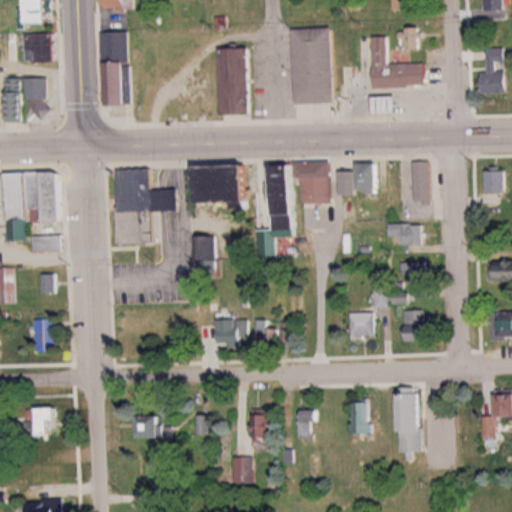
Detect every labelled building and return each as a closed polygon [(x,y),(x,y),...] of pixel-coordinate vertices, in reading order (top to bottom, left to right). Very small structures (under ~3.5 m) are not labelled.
[(32,0),(32,24),(55,24),(54,0),(32,0)] [(107,0),(108,9),(138,9),(137,0),(107,0)] [(395,0),(395,10),(417,10),(417,0),(395,0)] [(507,0),(486,0),(487,12),(507,12),(507,0)] [(338,28),(297,29),(299,104),(339,103),(338,28)] [(404,50),(424,50),(424,28),(404,28),(404,50)] [(106,32),(107,106),(135,105),(133,32),(106,32)] [(29,35),(29,63),(57,63),(57,35),(29,35)] [(412,83),(412,86),(376,87),(375,36),(391,36),(392,63),(428,63),(429,83),(412,83)] [(225,115),(254,114),(254,49),(224,49),(225,115)] [(511,94),(511,49),(490,49),(490,73),(484,73),(484,94),(511,94)] [(53,120),(53,78),(13,79),(13,120),(53,120)] [(378,113),(402,113),(401,95),(378,96),(378,113)] [(333,162),(303,162),(303,205),(333,205),(333,162)] [(433,162),(417,162),(417,205),(433,205),(433,162)] [(344,195),(382,195),(382,164),(361,164),(361,172),(344,172),(344,195)] [(204,204),(232,203),(232,208),(253,208),(253,166),(204,167),(204,204)] [(298,166),(273,166),(274,234),(299,234),(298,166)] [(122,245),(159,244),(159,210),(181,210),(181,191),(156,192),(156,169),(122,169),(122,245)] [(509,193),(509,171),(489,171),(489,193),(509,193)] [(0,174),(0,234),(13,234),(13,242),(35,242),(34,222),(67,221),(66,173),(0,174)] [(426,245),(426,224),(392,224),(392,245),(426,245)] [(37,253),(66,253),(66,236),(37,236),(37,253)] [(196,238),(196,261),(218,261),(218,238),(196,238)] [(430,280),(430,263),(405,263),(405,280),(430,280)] [(0,269),(0,305),(19,305),(18,269),(0,269)] [(45,275),(45,294),(59,294),(59,275),(45,275)] [(404,304),(411,303),(410,294),(402,295),(404,304)] [(436,341),(436,326),(427,326),(427,311),(407,311),(407,341),(436,341)] [(511,339),(511,311),(497,311),(496,339),(511,339)] [(378,314),(355,314),(355,338),(378,338),(378,314)] [(40,320),(40,352),(59,352),(59,320),(40,320)] [(251,321),(220,321),(220,346),(251,346),(251,321)] [(273,329),(273,322),(258,321),(257,346),(294,348),(295,330),(273,329)] [(405,461),(415,461),(415,452),(428,452),(425,388),(402,389),(405,461)] [(511,418),(511,391),(502,392),(502,418),(511,418)] [(377,403),(356,403),(356,435),(377,435),(377,403)] [(64,435),(63,409),(43,409),(43,423),(33,424),(33,436),(64,435)] [(259,439),(278,439),(278,411),(259,411),(259,439)] [(317,443),(317,423),(323,423),(323,411),(303,411),(303,443),(317,443)] [(144,417),(145,438),(177,438),(177,426),(167,426),(167,416),(144,417)] [(214,435),(214,416),(202,416),(202,435),(214,435)] [(501,442),(501,417),(487,417),(487,442),(501,442)] [(239,485),(257,485),(257,458),(239,458),(239,485)] [(67,484),(67,467),(32,467),(32,484),(67,484)] [(28,500),(27,511),(67,511),(67,500),(28,500)]
